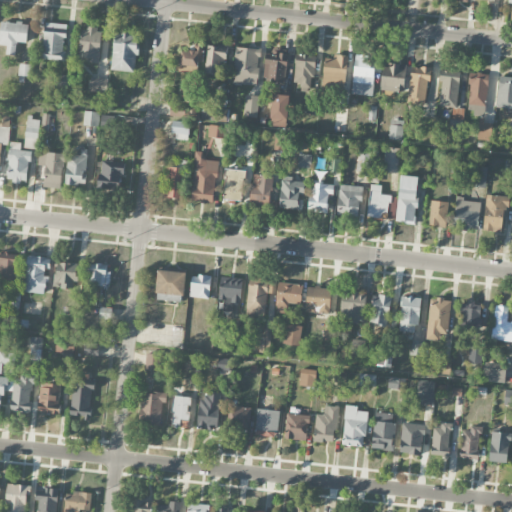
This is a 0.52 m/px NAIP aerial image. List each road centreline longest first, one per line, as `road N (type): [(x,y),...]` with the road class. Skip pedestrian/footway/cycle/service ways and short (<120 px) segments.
road 1 (residential): [(511,271),(0,216)]
road 2 (residential): [(511,501),(0,446)]
road 3 (residential): [(113,511),(166,0)]
road 4 (residential): [(511,41),(130,0)]
